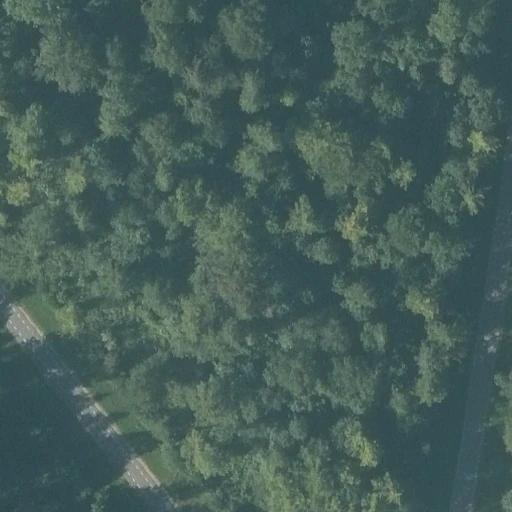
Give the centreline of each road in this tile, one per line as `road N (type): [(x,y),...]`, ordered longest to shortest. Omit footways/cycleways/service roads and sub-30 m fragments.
road 1 (tertiary): [(459,511),(511,177)]
road 2 (tertiary): [(165,511),(0,300)]
